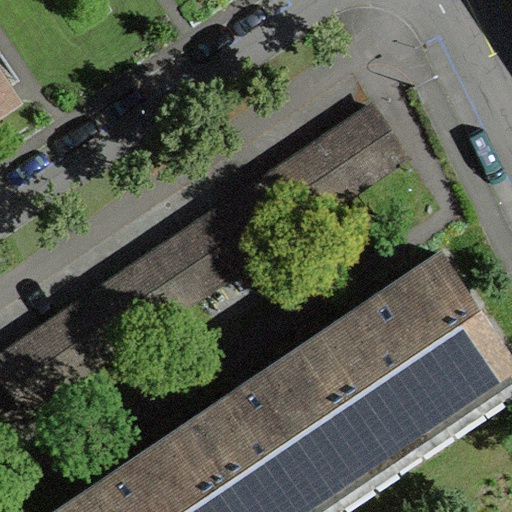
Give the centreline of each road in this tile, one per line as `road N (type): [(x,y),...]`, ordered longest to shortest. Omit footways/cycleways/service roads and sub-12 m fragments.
road 1 (residential): [(306,0),(0,207)]
road 2 (residential): [(450,0),(511,124)]
